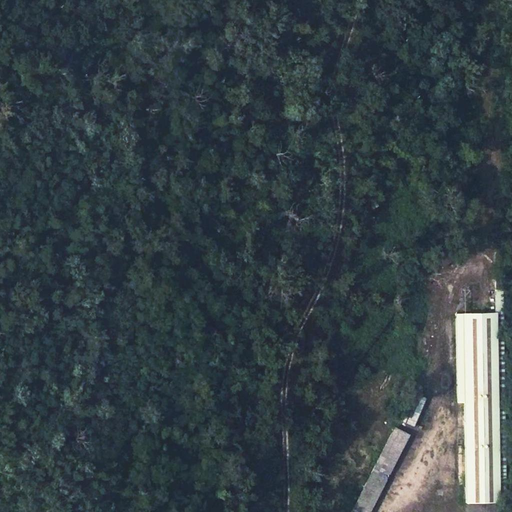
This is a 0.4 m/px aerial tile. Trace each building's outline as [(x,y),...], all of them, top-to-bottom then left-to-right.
[(435,257),(440,266),(447,262),(442,253),(435,257)] [(502,280),(494,280),(495,313),(453,314),(455,400),(463,401),(465,511),(499,511),(499,501),(506,501),(502,280)] [(435,321),(417,319),(414,354),(432,356),(435,321)] [(424,397),(407,389),(395,418),(411,426),(424,397)] [(366,511),(405,436),(393,429),(350,511),(366,511)]
